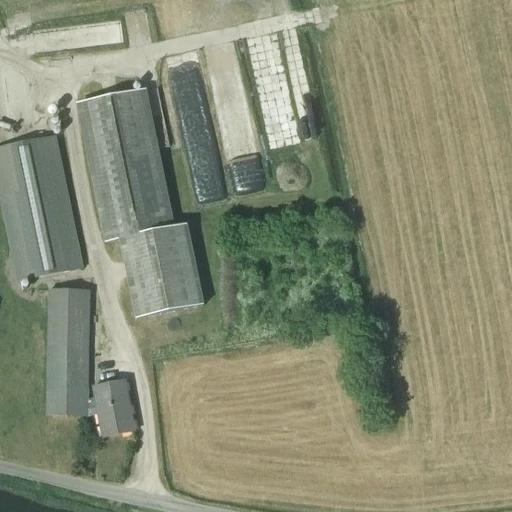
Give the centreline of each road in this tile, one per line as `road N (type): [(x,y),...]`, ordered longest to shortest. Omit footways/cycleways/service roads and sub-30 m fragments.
road 1 (track): [(91,238),(65,109),(14,80),(0,52)]
road 2 (unclassified): [(203,511),(0,467)]
